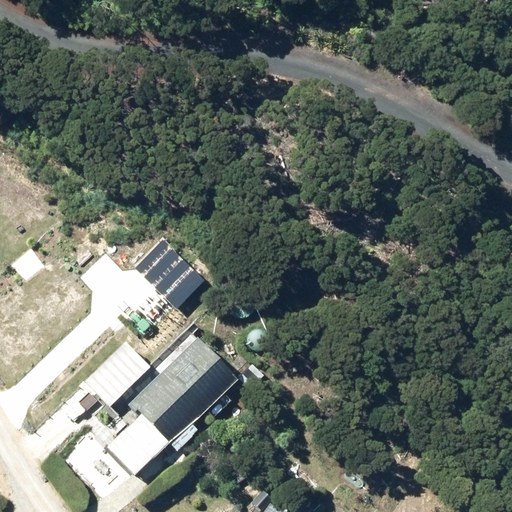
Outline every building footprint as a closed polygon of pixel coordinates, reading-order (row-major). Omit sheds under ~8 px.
[(162,295),(133,295),(133,311),(162,310),(162,295)] [(191,338),(123,407),(130,413),(132,410),(168,445),(233,380),(191,338)] [(122,341),(77,378),(99,405),(144,368),(122,341)] [(38,349),(23,359),(33,373),(48,363),(38,349)] [(248,465),(239,473),(244,478),(252,469),(248,465)] [(258,492),(248,505),(257,511),(258,511),(268,500),(258,492)]
